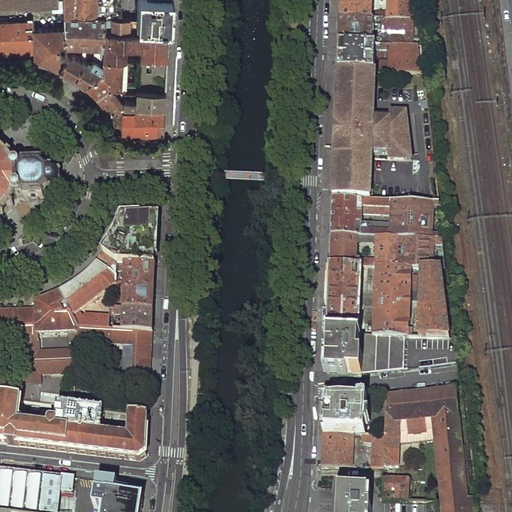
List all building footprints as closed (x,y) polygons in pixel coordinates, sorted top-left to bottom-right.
[(62,0),(63,14),(120,17),(120,0),(62,0)] [(137,0),(137,18),(168,19),(168,0),(137,0)] [(341,0),(341,19),(370,19),(369,0),(341,0)] [(377,12),(377,19),(408,20),(408,0),(409,0),(388,0),(388,11),(377,12)] [(63,25),(64,52),(58,70),(62,71),(77,81),(84,85),(101,70),(102,57),(103,32),(167,34),(168,19),(137,18),(120,17),(63,14),(63,25)] [(0,51),(34,51),(35,61),(50,66),(58,70),(64,52),(63,25),(33,27),(32,19),(0,20),(0,51)] [(341,19),(340,44),(384,45),(385,39),(373,38),(374,26),(379,27),(379,31),(406,33),(406,36),(391,36),(391,46),(414,46),(415,21),(408,20),(377,19),(370,19),(341,19)] [(167,34),(103,32),(102,57),(122,60),(126,56),(134,56),(135,48),(138,48),(138,57),(166,58),(167,34)] [(340,44),(339,72),(376,72),(383,73),(383,68),(372,68),(373,50),(387,50),(388,46),(384,45),(340,44)] [(391,46),(390,72),(420,73),(417,46),(414,46),(391,46)] [(102,57),(101,70),(109,82),(120,86),(122,60),(102,57)] [(138,57),(136,88),(165,90),(166,58),(138,57)] [(84,85),(94,96),(109,82),(101,70),(84,85)] [(374,121),(376,72),(339,72),(337,127),(340,127),(340,144),(336,144),(335,161),(338,161),(338,171),(335,171),(334,186),(337,186),(337,196),(334,196),(334,199),(372,201),(374,153),(390,154),(390,156),(407,157),(407,156),(413,156),(415,120),(411,120),(411,118),(390,118),(390,122),(374,121)] [(120,86),(109,82),(94,96),(106,111),(122,104),(122,88),(120,86)] [(165,90),(136,88),(122,88),(122,104),(164,106),(165,90)] [(106,111),(115,127),(118,133),(122,135),(159,133),(163,131),(164,106),(122,104),(106,111)] [(0,217),(4,216),(6,213),(10,209),(13,205),(14,202),(16,197),(25,197),(25,198),(44,197),(44,193),(48,188),(52,188),(54,188),(56,187),(58,186),(60,184),(60,182),(61,180),(61,178),(61,175),(60,173),(58,171),(57,170),(55,169),(53,169),(50,168),(48,169),(43,164),(42,161),(23,161),(23,163),(15,163),(12,157),(9,153),(6,149),(2,146),(0,144),(0,217)] [(372,201),(334,199),(332,237),(358,238),(375,239),(442,242),(445,242),(444,237),(441,236),(442,226),(434,225),(435,205),(431,205),(372,201)] [(159,217),(123,218),(112,243),(104,255),(116,266),(156,267),(159,217)] [(332,237),(331,266),(361,268),(369,268),(368,262),(358,261),(358,238),(332,237)] [(375,239),(373,268),(375,269),(413,270),(422,270),(445,271),(444,259),(432,258),(433,251),(443,252),(442,242),(375,239)] [(116,266),(104,255),(96,263),(115,277),(115,272),(116,266)] [(79,279),(60,292),(79,329),(109,330),(110,309),(113,309),(116,309),(116,307),(113,307),(115,277),(96,263),(90,270),(79,279)] [(122,310),(154,311),(156,267),(116,266),(115,272),(124,273),(122,310)] [(330,291),(328,335),(329,335),(358,337),(361,268),(331,266),(330,291)] [(375,269),(373,337),(405,338),(449,340),(443,286),(445,286),(445,271),(422,270),(421,292),(420,329),(410,329),(412,291),(413,270),(375,269)] [(413,270),(412,291),(421,292),(422,270),(413,270)] [(109,330),(79,329),(60,292),(47,297),(35,300),(35,309),(0,311),(0,335),(12,335),(38,334),(38,330),(68,328),(69,345),(134,348),(133,380),(150,380),(153,332),(112,330),(109,330)] [(113,309),(113,317),(121,318),(121,327),(112,327),(112,330),(153,332),(154,311),(122,310),(116,309),(113,309)] [(38,334),(12,335),(15,390),(42,387),(42,378),(75,375),(76,364),(67,363),(66,350),(40,352),(38,334)] [(329,335),(328,374),(349,375),(350,372),(362,373),(363,364),(364,363),(364,355),(360,355),(361,337),(358,337),(329,335)] [(363,364),(362,373),(405,369),(405,338),(373,337),(361,337),(360,355),(364,355),(364,363),(363,364)] [(76,364),(77,349),(66,350),(67,363),(76,364)] [(74,380),(51,378),(50,397),(72,399),(74,380)] [(386,437),(384,468),(399,468),(401,423),(432,419),(441,500),(442,511),(474,511),(475,511),(474,498),(470,498),(456,389),(388,397),(386,437)] [(23,396),(0,393),(0,399),(22,402),(23,396)] [(140,461),(147,456),(148,427),(149,416),(132,414),(129,437),(101,435),(104,411),(59,406),(57,424),(52,424),(51,425),(50,430),(21,427),(22,402),(0,399),(0,444),(35,448),(140,461)] [(343,435),(354,436),(364,436),(367,436),(369,399),(360,400),(359,402),(344,401),(328,403),(328,410),(326,410),(325,414),(327,414),(327,424),(325,424),(324,428),(327,428),(326,434),(343,435)] [(324,434),(323,467),(353,468),(354,436),(343,435),(326,434),(324,434)] [(373,444),(373,468),(384,469),(384,468),(386,437),(367,436),(364,436),(364,443),(373,444)] [(0,511),(58,511),(60,501),(61,491),(73,493),(74,478),(46,475),(0,469),(0,511)] [(384,479),(383,503),(408,504),(409,480),(384,479)] [(145,493),(140,486),(122,484),(97,481),(96,487),(96,492),(95,499),(93,507),(104,509),(103,511),(141,511),(144,499),(145,493)] [(336,492),(335,511),(368,511),(369,494),(336,492)]
